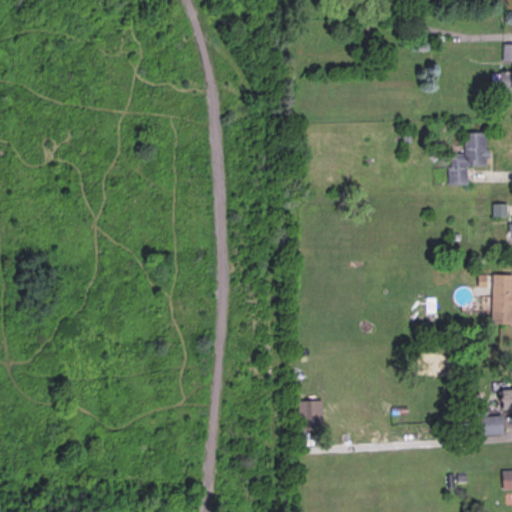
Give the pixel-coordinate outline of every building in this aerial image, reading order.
[(407,41),(426,40),(426,50),(407,50),(407,41)] [(511,44),(499,44),(499,91),(511,91),(511,44)] [(446,154),(446,185),(464,185),(464,166),(483,166),(484,133),(461,133),(461,154),(446,154)] [(489,203),(504,203),(504,216),(490,216),(489,203)] [(511,275),(489,275),(489,328),(511,328),(511,275)] [(511,408),(511,389),(497,389),(497,408),(511,408)] [(295,401),(319,401),(319,430),(296,431),(295,401)] [(470,434),(499,434),(499,417),(470,417),(470,434)] [(500,489),(511,489),(511,471),(500,471),(500,489)]
